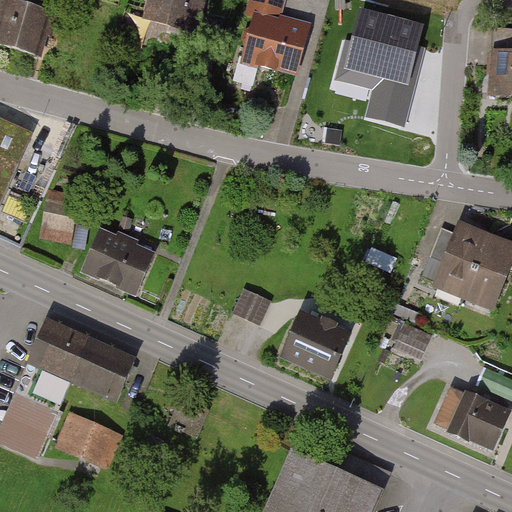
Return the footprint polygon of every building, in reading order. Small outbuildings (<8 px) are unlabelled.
[(0,23),(0,46),(40,58),(46,37),(51,39),(62,0),(32,0),(32,2),(24,0),(9,0),(2,24),(0,23)] [(153,0),(148,20),(196,34),(205,0),(153,0)] [(249,63),(297,76),(309,29),(281,22),(286,0),(258,0),(255,15),(261,16),(249,63)] [(381,76),(370,116),(403,125),(414,83),(407,81),(420,32),(363,17),(350,68),(381,76)] [(496,73),(495,94),(511,95),(511,30),(494,29),(490,72),(496,73)] [(0,125),(0,204),(30,139),(0,125)] [(80,198),(50,193),(43,237),(72,242),(80,198)] [(443,230),(424,277),(495,306),(509,271),(511,272),(511,248),(461,228),(457,236),(443,230)] [(103,237),(87,272),(136,293),(152,259),(135,251),(138,245),(118,236),(115,243),(103,237)] [(397,260),(373,250),(367,263),(391,274),(397,260)] [(245,291),(235,315),(261,327),(272,303),(245,291)] [(303,318),(284,359),(331,380),(350,338),(335,332),(337,328),(324,322),(322,326),(303,318)] [(48,324),(0,431),(0,438),(40,456),(74,382),(118,402),(136,363),(48,324)] [(429,347),(402,335),(395,349),(422,361),(429,347)] [(453,389),(436,426),(493,451),(509,415),(453,389)] [(182,403),(173,425),(197,435),(206,414),(182,403)] [(71,418),(60,446),(110,467),(122,440),(71,418)] [(374,511),(384,491),(293,452),(266,511),(374,511)]
